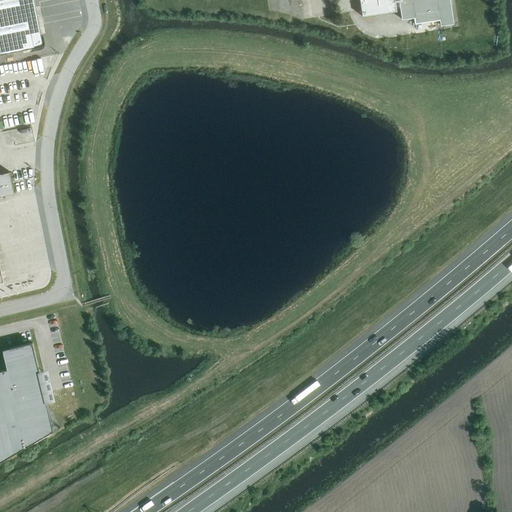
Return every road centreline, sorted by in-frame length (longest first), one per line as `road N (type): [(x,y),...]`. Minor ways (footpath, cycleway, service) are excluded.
road 1 (motorway): [(511,227),(245,441),(143,511)]
road 2 (motorway): [(189,511),(511,261)]
road 3 (unclassified): [(91,0),(94,22),(58,95),(48,136),(63,291),(0,308)]
